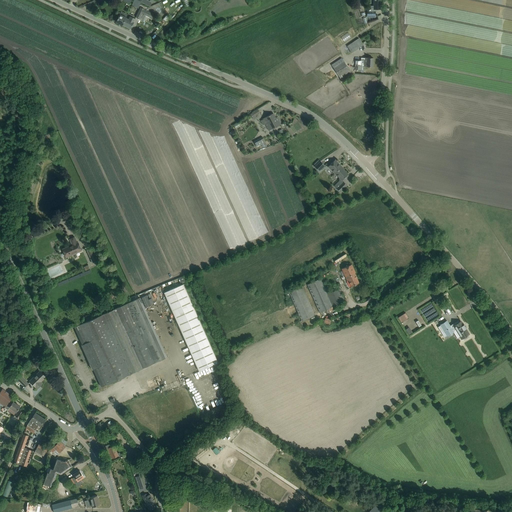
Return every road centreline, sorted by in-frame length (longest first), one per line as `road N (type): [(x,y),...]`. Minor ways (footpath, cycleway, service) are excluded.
road 1 (unclassified): [(366,164),(289,104),(54,0)]
road 2 (unclassified): [(511,337),(366,164)]
road 3 (unclassified): [(265,511),(161,464),(115,416),(84,425)]
road 4 (tertiary): [(84,425),(0,241)]
road 5 (unclassified): [(366,164),(380,147),(386,0)]
